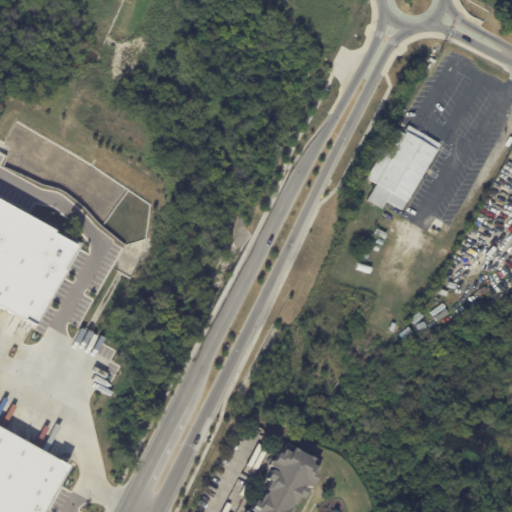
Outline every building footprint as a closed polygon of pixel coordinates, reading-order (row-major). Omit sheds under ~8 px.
[(436,149),(400,210),(385,201),(380,209),(365,200),(375,184),(364,177),(393,128),(402,133),(407,125),(421,133),(421,132),(427,135),(426,136),(439,144),(436,149)] [(0,197),(80,243),(36,322),(0,301),(0,197)] [(384,236),(382,239),(372,234),(374,228),(385,233),(384,236)] [(375,238),(381,240),(379,246),(373,243),(375,238)] [(361,251),(367,254),(365,260),(359,258),(361,251)] [(356,263),(370,268),(368,274),(354,269),(356,263)] [(0,511),(0,427),(64,464),(37,511),(0,511)] [(315,467),(313,470),(311,473),(314,475),(309,482),(312,484),(309,489),(301,485),(299,488),(303,490),(298,500),(295,498),(290,506),(289,506),(287,509),(288,510),(287,511),(247,511),(246,511),(251,501),(255,503),(259,495),(261,496),(263,492),(261,491),(265,482),(262,481),(267,470),(271,473),(273,470),(266,467),(273,453),(277,455),(279,450),(286,454),(288,449),(293,451),(293,452),(304,457),(308,459),(308,458),(317,463),(315,467)]
